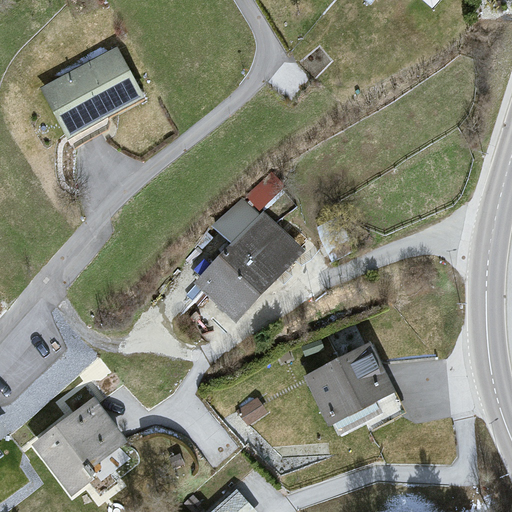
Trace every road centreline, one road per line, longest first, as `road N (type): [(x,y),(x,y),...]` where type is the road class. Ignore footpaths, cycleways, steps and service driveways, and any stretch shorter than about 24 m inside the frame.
road 1 (residential): [(238,0),(266,60),(251,89),(0,331)]
road 2 (secondary): [(511,431),(491,357),(488,290),(489,243),(511,155)]
road 3 (track): [(42,289),(89,340),(206,360)]
